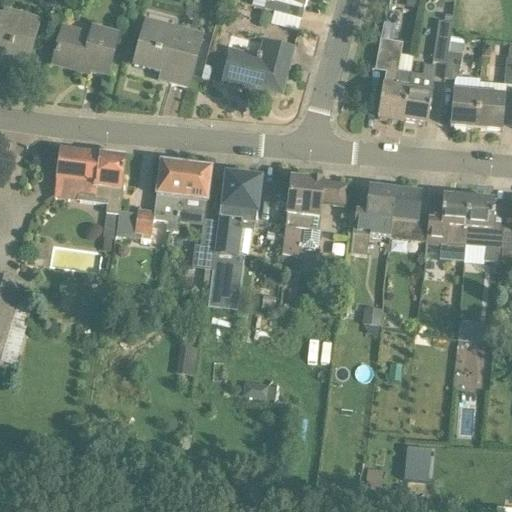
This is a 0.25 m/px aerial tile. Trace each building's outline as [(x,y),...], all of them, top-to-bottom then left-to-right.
[(267,0),(264,12),(299,22),(302,12),(304,12),(307,0),(267,0)] [(2,19),(0,18),(0,64),(1,65),(3,59),(28,65),(37,29),(2,19)] [(187,91),(201,39),(146,24),(134,68),(162,76),(162,72),(172,75),(169,86),(187,91)] [(107,79),(118,40),(91,32),(89,42),(63,34),(64,30),(62,29),(52,68),(81,76),(82,72),(107,79)] [(433,65),(435,66),(447,67),(449,56),(451,42),(436,40),(433,65)] [(410,76),(398,75),(402,46),(380,42),(375,74),(386,75),(383,88),(377,120),(402,124),(410,76)] [(256,60),(231,54),(222,88),(252,95),(253,90),(264,93),(263,95),(281,99),(293,54),(265,47),(260,59),(257,58),(256,60)] [(484,57),(489,57),(494,54),(494,47),(485,47),(484,57)] [(461,58),(449,56),(447,67),(445,82),(454,83),(458,84),(458,82),(461,58)] [(506,88),(511,88),(511,61),(507,61),(506,61),(503,87),(503,88),(506,88)] [(410,76),(402,124),(427,129),(432,96),(431,96),(436,70),(424,68),(422,78),(410,76)] [(476,133),(479,97),(452,95),(449,131),(476,133)] [(502,135),(505,99),(479,97),(476,133),(502,135)] [(60,153),(56,184),(54,201),(107,208),(106,217),(102,242),(114,244),(115,240),(125,161),(120,161),(120,160),(110,159),(105,159),(60,153)] [(177,235),(178,225),(186,169),(160,166),(155,211),(154,216),(138,214),(137,218),(119,216),(125,161),(115,240),(134,242),(135,237),(150,239),(153,224),(167,226),(166,234),(177,235)] [(219,225),(205,223),(211,172),(186,169),(178,225),(177,235),(178,235),(179,225),(202,228),(200,249),(194,248),(192,263),(199,272),(213,274),(219,225)] [(236,259),(240,233),(231,231),(231,224),(235,224),(235,215),(243,216),(241,228),(255,230),(261,182),(224,178),(220,212),(219,225),(213,274),(211,284),(227,286),(230,259),(236,259)] [(317,235),(320,208),(322,186),(291,182),(282,259),(293,260),(301,261),(302,252),(314,253),(318,250),(320,235),(317,235)] [(348,189),(335,187),(333,209),(345,211),(348,189)] [(355,214),(349,259),(355,260),(360,260),(363,239),(390,241),(395,194),(370,191),(367,215),(355,214)] [(390,241),(425,244),(425,249),(427,249),(429,223),(418,222),(421,197),(395,194),(390,241)] [(440,225),(429,223),(427,249),(440,250),(439,264),(463,266),(468,201),(442,199),(440,225)] [(500,265),(503,230),(492,229),(494,203),(468,201),(463,266),(465,248),(485,250),(484,264),(500,265)] [(511,230),(503,230),(500,265),(500,266),(511,267),(511,230)] [(292,270),(293,260),(282,259),(281,268),(292,270)] [(266,274),(265,286),(277,287),(278,275),(266,274)] [(0,364),(6,366),(1,380),(14,383),(23,355),(18,354),(30,315),(24,313),(31,292),(21,289),(22,286),(0,279),(0,364)] [(263,300),(262,312),(275,313),(276,301),(263,300)] [(379,330),(381,313),(364,311),(362,327),(368,328),(379,330)] [(460,327),(458,342),(470,344),(472,329),(460,327)] [(367,337),(378,339),(379,330),(368,328),(367,337)] [(197,352),(180,350),(179,359),(196,361),(197,352)] [(276,390),(267,389),(265,401),(274,403),(276,390)] [(431,453),(407,451),(404,483),(428,486),(431,453)]
